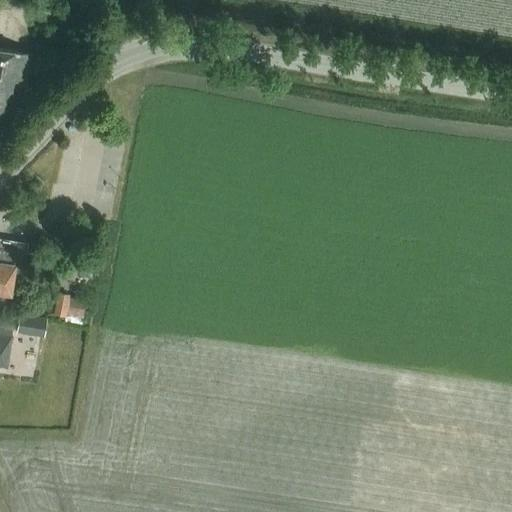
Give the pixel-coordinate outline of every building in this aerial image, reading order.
[(0,125),(6,127),(23,110),(31,51),(0,46),(0,125)] [(0,301),(2,302),(4,292),(6,292),(10,263),(25,265),(28,242),(0,238),(0,301)] [(40,267),(42,253),(30,251),(28,265),(40,267)] [(90,277),(92,265),(79,263),(77,274),(90,277)] [(67,298),(67,295),(58,293),(56,302),(46,300),(44,311),(85,318),(88,302),(67,298)] [(0,312),(0,366),(8,367),(16,315),(0,312)] [(43,319),(17,315),(14,332),(40,336),(43,319)]
